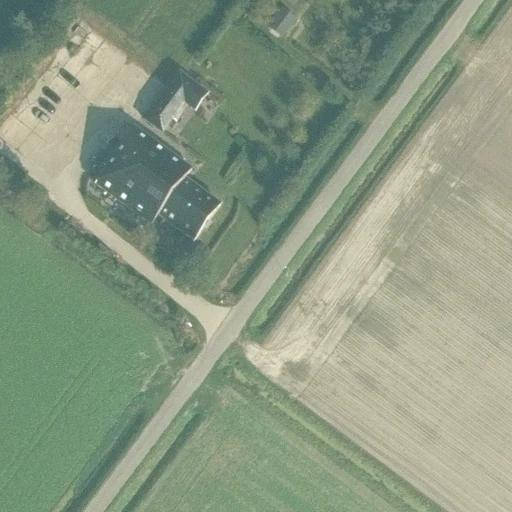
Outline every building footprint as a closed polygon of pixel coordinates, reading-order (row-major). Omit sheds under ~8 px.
[(283,8),(270,25),(284,35),(297,19),(283,8)] [(176,125),(190,107),(183,101),(195,85),(180,75),(145,122),(163,135),(173,122),(176,125)] [(137,80),(132,92),(147,98),(152,87),(137,80)] [(208,96),(195,85),(183,101),(190,107),(196,112),(208,96)] [(153,227),(159,217),(195,243),(222,205),(186,179),(193,170),(134,128),(105,169),(107,170),(96,186),(153,227)]
